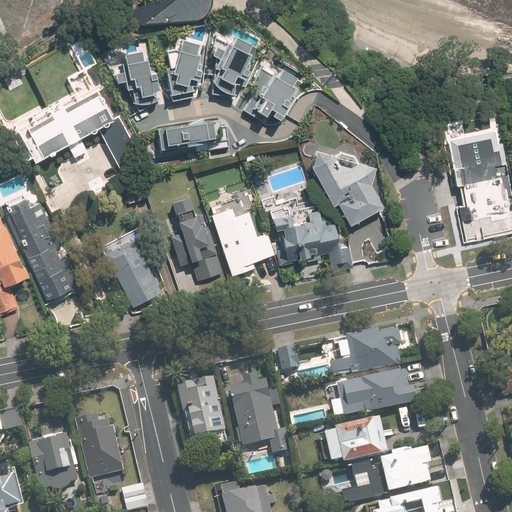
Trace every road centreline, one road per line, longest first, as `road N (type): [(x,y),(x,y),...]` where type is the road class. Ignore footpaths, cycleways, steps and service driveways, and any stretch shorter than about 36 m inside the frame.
road 1 (tertiary): [(433,283),(134,346)]
road 2 (residential): [(490,511),(433,283)]
road 3 (residential): [(134,346),(174,511)]
road 4 (tertiary): [(134,346),(0,375)]
